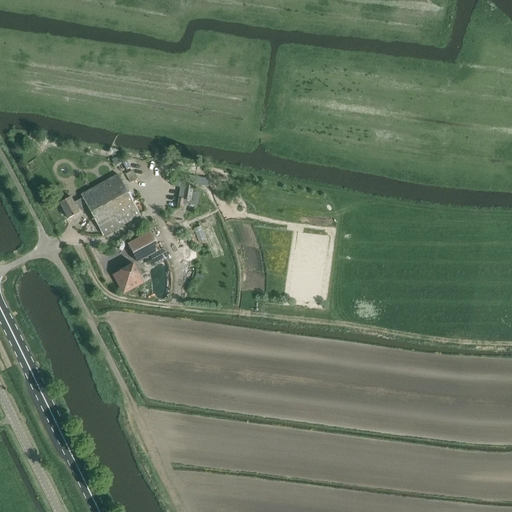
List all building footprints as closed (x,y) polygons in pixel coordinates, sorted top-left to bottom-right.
[(36,177),(47,171),(44,166),(34,172),(36,177)] [(130,183),(137,179),(130,166),(123,170),(130,183)] [(140,217),(136,208),(119,175),(82,194),(84,198),(74,203),(71,197),(60,203),(68,220),(80,214),(78,211),(88,206),(103,236),(140,217)] [(208,187),(210,179),(193,176),(191,184),(195,184),(208,187)] [(192,200),(195,184),(191,184),(186,183),(186,187),(185,191),(180,190),(179,199),(183,199),(192,200)] [(222,246),(212,218),(204,221),(214,248),(222,246)] [(194,222),(199,236),(205,234),(200,220),(194,222)] [(182,238),(193,236),(191,226),(180,228),(182,238)] [(138,262),(159,250),(150,232),(128,244),(135,257),(138,262)] [(123,294),(143,283),(133,265),(114,276),(123,294)]
